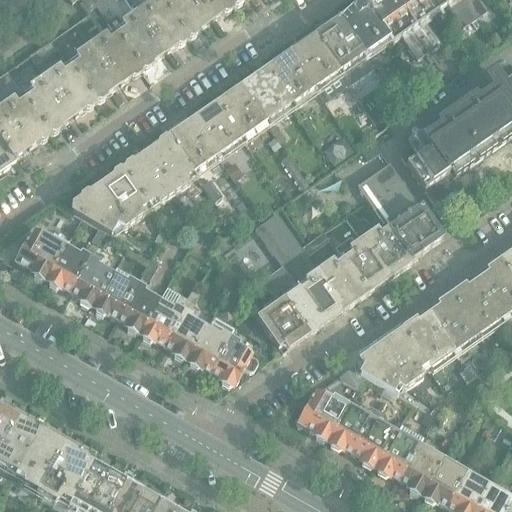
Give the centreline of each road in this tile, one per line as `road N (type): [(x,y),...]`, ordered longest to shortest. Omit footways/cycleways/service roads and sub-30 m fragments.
road 1 (residential): [(328,0),(298,20),(245,34),(60,162),(49,194),(0,228)]
road 2 (residential): [(198,443),(321,350),(365,341),(511,239)]
road 3 (tertiary): [(198,443),(0,329)]
road 4 (tertiary): [(318,511),(198,443)]
